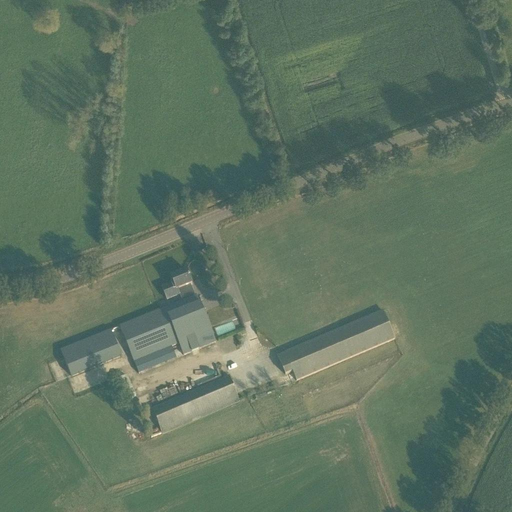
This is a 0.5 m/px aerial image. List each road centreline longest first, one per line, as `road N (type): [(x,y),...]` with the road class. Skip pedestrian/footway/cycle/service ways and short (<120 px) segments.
road 1 (tertiary): [(0,289),(81,273),(506,101)]
road 2 (unclassified): [(454,511),(511,406)]
